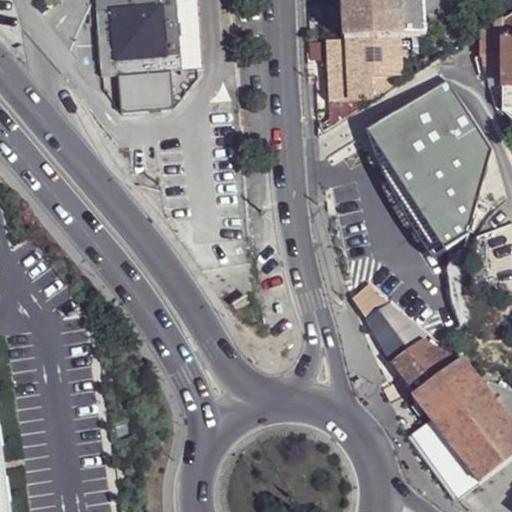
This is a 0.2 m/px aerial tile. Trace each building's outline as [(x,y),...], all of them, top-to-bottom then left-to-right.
[(181,73),(178,0),(94,0),(101,76),(116,76),(166,74),(181,73)] [(343,0),(345,25),(327,26),(332,124),(403,79),(400,38),(427,36),(423,0),(343,0)] [(480,31),(481,58),(492,57),(492,31),(503,30),(502,16),(480,31)] [(492,57),(502,57),(503,39),(503,30),(492,31),(492,57)] [(511,86),(511,39),(503,39),(502,57),(503,87),(511,86)] [(166,74),(116,76),(117,101),(167,99),(166,74)] [(450,80),(371,131),(386,155),(447,249),(471,234),(494,147),(450,80)] [(504,110),(511,110),(511,86),(503,87),(504,110)] [(438,254),(447,249),(386,155),(377,159),(438,254)] [(428,419),(480,484),(511,461),(511,391),(478,379),(463,359),(422,340),(428,333),(386,303),(368,320),(392,363),(416,395),(413,397),(428,419)] [(127,347),(98,357),(126,440),(155,430),(127,347)] [(480,484),(428,419),(408,434),(425,461),(452,494),(461,504),(468,494),(480,484)] [(0,511),(9,511),(0,442),(0,511)] [(140,449),(111,454),(117,491),(147,486),(140,449)]
